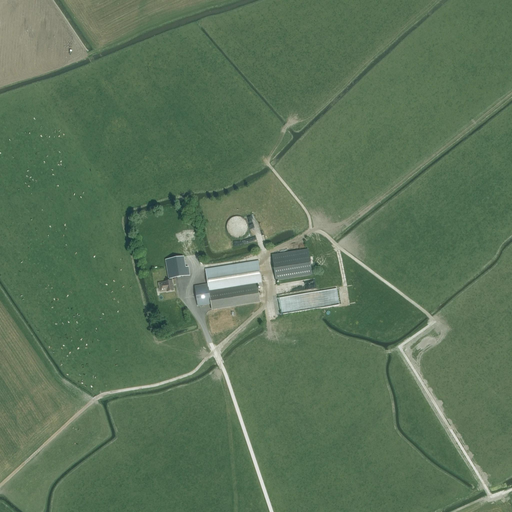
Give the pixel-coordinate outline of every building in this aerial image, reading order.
[(230,219),(231,235),(248,235),(247,218),(230,219)] [(276,281),(312,275),(308,250),(272,256),(276,281)] [(193,278),(192,272),(191,272),(189,259),(190,259),(189,253),(170,256),(173,278),(169,279),(170,281),(165,282),(165,283),(159,284),(160,292),(167,291),(167,292),(174,291),(172,281),(174,281),(188,279),(193,278)] [(258,287),(262,286),(258,261),(205,270),(208,284),(195,286),(198,306),(211,304),(212,310),(260,302),(258,287)] [(309,290),(278,295),(280,307),(281,314),(291,313),(290,308),(289,308),(289,305),(291,305),(292,312),(296,312),(295,304),(299,303),(299,305),(304,304),(305,307),(315,305),(315,300),(322,299),(323,305),(340,302),(338,289),(315,292),(315,293),(309,294),(309,290)]
